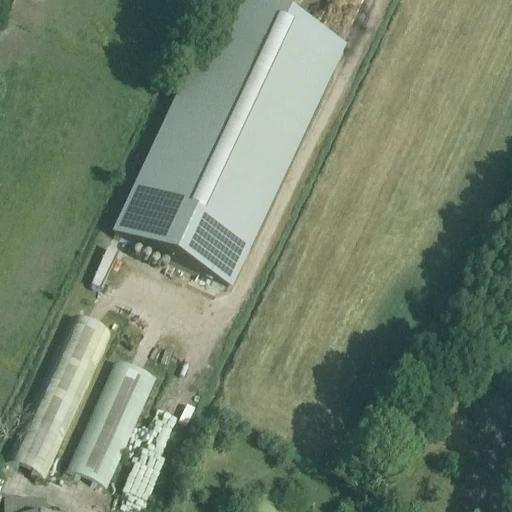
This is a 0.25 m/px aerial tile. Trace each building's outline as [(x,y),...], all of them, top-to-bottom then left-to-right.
[(237,0),(226,0),(113,242),(227,296),(342,49),(237,0)] [(89,288),(99,292),(115,256),(105,251),(89,288)] [(45,485),(113,339),(72,320),(3,466),(45,485)] [(155,383),(115,365),(66,476),(107,493),(155,383)] [(45,511),(46,502),(3,502),(3,511),(45,511)]
